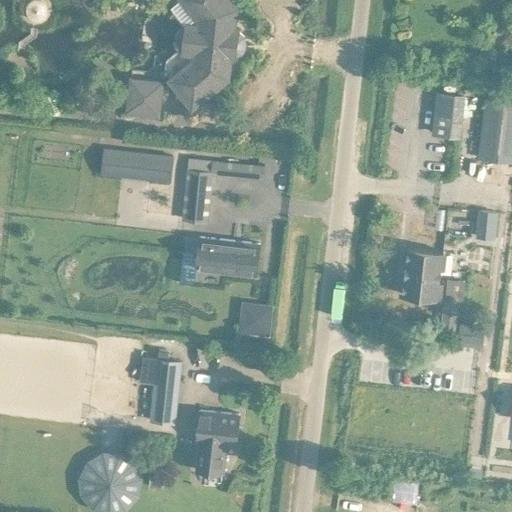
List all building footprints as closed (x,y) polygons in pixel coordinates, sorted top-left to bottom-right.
[(202,27),(201,35),(189,33),(189,36),(185,35),(180,38),(178,43),(178,48),(179,53),(182,57),(186,57),(186,60),(198,61),(197,69),(174,87),(195,114),(226,89),(229,65),(236,66),(236,63),(239,64),(244,61),(247,56),(248,51),(246,46),(242,42),(239,42),(239,39),(232,39),(234,24),(236,25),(237,17),(223,0),(188,0),(184,4),(202,27)] [(132,121),(162,124),(166,92),(136,89),(132,121)] [(107,158),(106,170),(110,171),(109,178),(125,180),(124,188),(131,189),(152,192),(153,178),(173,180),(175,166),(107,158)] [(214,182),(214,183),(226,184),(266,188),(267,177),(227,172),(215,171),(214,182)] [(185,228),(205,230),(207,206),(212,206),(214,183),(214,182),(189,179),(185,228)] [(480,246),(496,248),(498,221),(482,220),(480,246)] [(198,278),(218,280),(258,285),(262,253),(202,246),(198,278)] [(410,257),(405,303),(440,307),(445,261),(410,257)] [(446,316),(443,336),(457,337),(460,317),(446,316)] [(147,367),(144,392),(156,393),(152,429),(177,432),(184,371),(159,368),(147,367)] [(202,419),(199,451),(201,451),(198,479),(226,482),(229,454),(238,455),(242,423),(202,419)] [(90,470),(81,486),(83,504),(89,511),(135,511),(141,507),(144,489),(138,473),(123,462),(105,461),(90,470)] [(152,485),(152,497),(165,498),(165,485),(152,485)]
